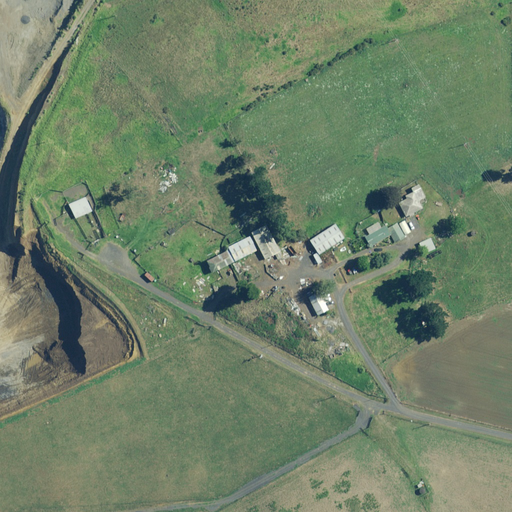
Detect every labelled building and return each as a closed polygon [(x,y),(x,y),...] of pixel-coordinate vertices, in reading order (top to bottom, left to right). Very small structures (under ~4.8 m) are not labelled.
[(405,217),(408,215),(409,217),(414,215),(413,213),(422,209),(418,201),(425,197),(419,185),(411,188),(413,192),(405,196),(407,199),(399,203),(405,217)] [(91,211),(85,198),(69,205),(75,219),(91,211)] [(80,227),(75,218),(70,221),(75,230),(80,227)] [(344,238),(335,224),(310,241),(318,255),(344,238)] [(370,247),(390,235),(395,243),(404,238),(397,224),(388,228),(386,224),(364,236),(370,247)] [(280,252),(266,225),(251,233),(265,260),(280,252)] [(86,237),(81,229),(77,231),(82,239),(86,237)] [(257,251),(250,237),(228,247),(235,262),(257,251)] [(435,249),(430,238),(419,244),(424,254),(435,249)] [(358,248),(353,240),(349,242),(354,251),(358,248)] [(234,262),(228,250),(206,261),(212,273),(234,262)] [(315,288),(311,284),(303,290),(306,294),(315,288)] [(328,310),(319,292),(308,298),(317,316),(328,310)]
